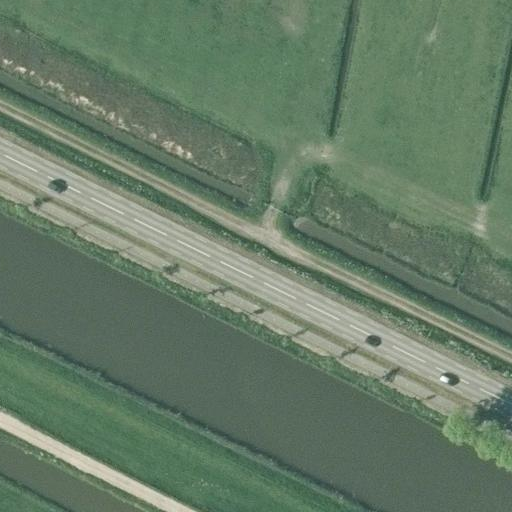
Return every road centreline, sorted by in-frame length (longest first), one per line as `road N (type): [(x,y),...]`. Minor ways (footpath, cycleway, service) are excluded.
road 1 (primary): [(511,405),(0,153)]
road 2 (track): [(0,106),(262,236)]
road 3 (track): [(262,236),(511,359)]
road 4 (track): [(0,415),(193,511)]
